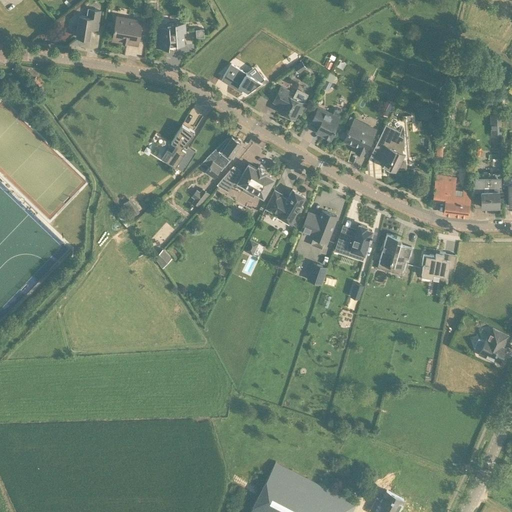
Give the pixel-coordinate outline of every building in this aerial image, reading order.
[(91,28),(97,29),(100,11),(87,9),(86,17),(79,16),(77,26),(78,26),(76,37),(89,39),(91,28)] [(114,31),(112,40),(122,42),(138,45),(138,43),(142,21),(129,19),(129,21),(116,19),(115,25),(114,31)] [(175,23),(175,24),(167,24),(167,26),(158,27),(158,38),(157,38),(156,47),(169,48),(169,45),(177,45),(184,44),(183,32),(185,32),(185,23),(175,23)] [(204,37),(204,29),(196,29),(196,38),(204,37)] [(294,53),(289,57),(293,63),(299,59),(294,53)] [(330,69),(333,63),(328,60),(325,67),(330,69)] [(304,67),(300,62),(294,67),(297,72),(304,67)] [(263,79),(258,72),(252,76),(231,63),(222,77),(229,81),(228,83),(236,88),(238,86),(247,91),(263,79)] [(329,73),(325,80),(323,85),(329,88),(332,83),(335,76),(329,73)] [(369,88),(373,80),(368,78),(364,86),(369,88)] [(281,87),(273,102),(280,105),(278,110),(294,118),(298,111),(301,113),(306,104),(286,94),(288,90),(281,87)] [(438,93),(431,92),(429,104),(436,106),(438,93)] [(386,98),(382,113),(391,115),(395,100),(386,98)] [(318,107),(310,123),(318,127),(316,132),(331,139),(335,130),(334,129),(339,118),(342,113),(341,110),(336,108),(334,109),(331,114),(318,107)] [(347,122),(351,125),(354,119),(355,118),(350,116),(347,122)] [(351,125),(344,141),(358,148),(356,152),(362,155),(364,151),(365,151),(376,129),(354,119),(351,125)] [(194,132),(182,124),(171,142),(175,145),(171,151),(167,148),(161,157),(175,166),(186,150),(181,148),(194,132)] [(382,149),(377,159),(378,160),(387,164),(386,168),(388,169),(388,171),(406,169),(406,161),(402,159),(404,154),(403,154),(402,150),(404,149),(403,137),(399,135),(400,132),(385,124),(375,146),(382,149)] [(491,138),(502,137),(501,128),(491,129),(491,138)] [(237,150),(241,143),(231,136),(229,140),(226,137),(205,157),(206,158),(202,162),(209,166),(206,171),(214,176),(219,169),(221,170),(224,166),(231,157),(232,157),(237,150)] [(237,182),(246,187),(244,190),(253,196),(255,192),(263,197),(274,178),(265,173),(266,171),(258,166),(257,169),(248,164),(241,176),(238,174),(239,170),(232,166),(217,184),(228,190),(234,179),(238,181),(237,182)] [(500,197),(500,190),(501,190),(501,187),(503,187),(503,178),(503,173),(501,172),(493,173),(475,173),(475,178),(473,178),(473,192),(481,191),(481,207),(499,207),(499,197),(500,197)] [(444,213),(467,216),(471,190),(462,189),(461,195),(454,195),(456,178),(447,176),(446,177),(437,175),(433,201),(445,203),(444,213)] [(511,177),(503,178),(503,187),(508,187),(509,206),(511,206),(511,177)] [(202,188),(200,191),(195,199),(192,202),(198,207),(209,194),(202,188)] [(265,208),(290,223),(305,197),(292,189),(286,199),(281,196),(279,198),(272,194),(265,208)] [(130,198),(128,199),(122,204),(131,217),(137,213),(139,211),(130,198)] [(132,224),(122,210),(114,216),(125,229),(132,224)] [(308,212),(301,230),(312,234),(311,236),(326,242),(336,216),(322,210),(319,216),(308,212)] [(365,253),(370,237),(371,237),(372,234),(371,234),(372,229),(367,227),(367,225),(360,223),(355,237),(340,233),(335,249),(355,256),(357,250),(365,253)] [(406,258),(409,259),(412,247),(396,242),(398,237),(387,234),(378,262),(394,266),(392,272),(401,274),(406,258)] [(258,243),(249,239),(243,251),(252,255),(258,243)] [(154,257),(162,267),(171,257),(162,248),(154,257)] [(457,255),(440,252),(439,253),(436,253),(435,256),(423,253),(422,264),(423,265),(421,275),(432,277),(433,274),(447,276),(448,269),(454,270),(457,255)] [(313,263),(308,279),(320,284),(326,267),(313,263)] [(349,280),(344,295),(358,299),(362,284),(349,280)] [(493,327),(487,339),(486,339),(485,342),(479,339),(475,347),(481,350),(479,354),(489,359),(490,358),(499,362),(501,359),(502,360),(506,352),(501,350),(509,335),(493,327)] [(275,462),(249,511),(351,511),(356,504),(275,462)] [(371,511),(396,511),(403,499),(387,491),(379,506),(374,504),(370,511),(371,511)]
